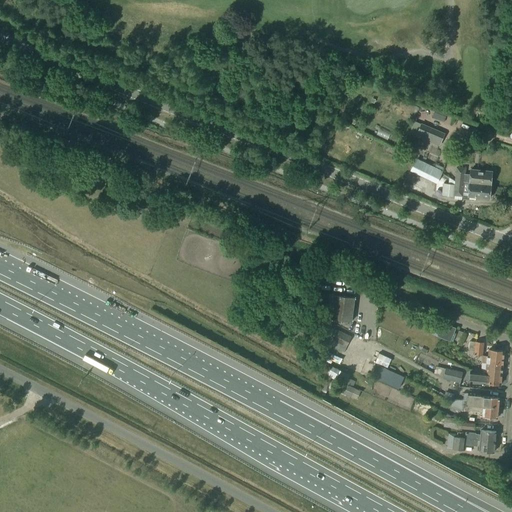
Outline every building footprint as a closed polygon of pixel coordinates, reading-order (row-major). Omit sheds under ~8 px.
[(445,133),(421,124),(416,137),(439,146),(445,133)] [(443,171),(416,158),(410,171),(436,184),(443,171)] [(456,174),(455,182),(490,185),(492,172),(471,170),(470,175),(464,175),(456,174)] [(468,197),(489,199),(490,185),(455,182),(455,185),(449,184),(443,184),(442,195),(449,196),(449,194),(468,196),(468,197)] [(351,322),(354,298),(334,296),(331,319),(351,322)] [(455,328),(437,321),(436,323),(431,335),(450,342),(455,328)] [(346,347),(351,337),(337,330),(332,340),(346,347)] [(482,355),(483,343),(476,343),(475,355),(482,355)] [(502,367),(503,351),(489,350),(488,357),(482,356),(481,363),(486,364),(486,363),(496,364),(496,366),(502,367)] [(385,356),(381,365),(387,368),(391,359),(385,356)] [(501,374),(502,367),(496,366),(496,364),(486,363),(486,364),(485,373),(501,374)] [(380,367),(375,378),(398,389),(403,378),(380,367)] [(462,373),(446,369),(444,379),(455,382),(454,386),(458,387),(460,383),(462,373)] [(485,373),(470,372),(469,382),(485,383),(500,385),(501,374),(485,373)] [(350,397),(354,390),(340,383),(336,390),(350,397)] [(463,400),(455,400),(464,403),(469,404),(469,405),(498,408),(499,398),(475,396),(475,394),(463,393),(463,400)] [(497,418),(498,408),(469,405),(469,404),(464,403),(455,400),(451,399),(450,410),(483,413),(482,417),(497,418)] [(474,431),(475,424),(457,421),(457,419),(445,417),(444,427),(474,431)] [(495,442),(496,433),(481,431),(480,436),(475,435),(475,434),(466,433),(465,439),(495,442)] [(495,442),(465,439),(454,437),(448,437),(447,448),(453,448),(453,449),(464,450),(464,445),(479,447),(479,451),(494,453),(495,442)]
